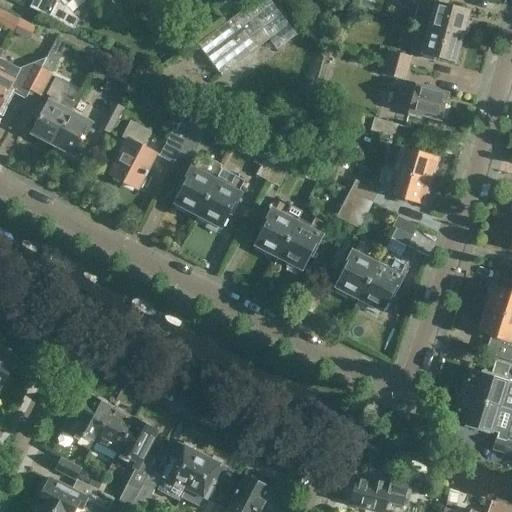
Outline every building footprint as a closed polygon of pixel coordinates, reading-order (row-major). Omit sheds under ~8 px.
[(33,0),(30,7),(72,30),(78,20),(66,6),(72,0),(33,0)] [(296,36),(268,0),(257,0),(197,46),(220,77),(269,40),(276,50),(296,36)] [(414,23),(419,25),(462,36),(463,33),(467,35),(470,23),(466,23),(469,10),(438,2),(438,0),(415,0),(414,4),(419,5),(414,23)] [(0,22),(14,30),(19,21),(0,10),(0,22)] [(462,36),(419,25),(412,50),(423,53),(422,57),(434,60),(435,56),(455,62),(462,36)] [(45,60),(30,89),(40,94),(50,73),(58,57),(54,55),(61,42),(56,39),(45,60)] [(384,64),(410,70),(414,56),(388,49),(384,64)] [(21,70),(0,58),(0,107),(3,101),(8,104),(13,93),(25,99),(30,89),(45,60),(21,70)] [(410,70),(384,64),(382,74),(393,77),(392,81),(396,82),(395,83),(400,84),(393,108),(409,112),(408,115),(420,119),(421,115),(440,121),(448,93),(416,85),(407,82),(410,70)] [(32,134),(53,145),(70,111),(75,103),(61,95),(67,85),(56,79),(46,98),(50,100),(46,107),(41,105),(34,117),(39,119),(32,134)] [(111,106),(100,127),(108,131),(120,111),(111,106)] [(199,112),(189,107),(176,132),(173,130),(159,156),(173,163),(177,157),(199,112)] [(70,111),(53,145),(74,157),(75,155),(79,157),(87,144),(82,142),(92,123),(70,111)] [(200,113),(177,157),(188,163),(211,119),(200,113)] [(370,133),(394,140),(398,127),(374,120),(370,133)] [(142,147),(150,132),(131,123),(110,162),(116,165),(110,175),(137,189),(155,154),(142,147)] [(394,156),(390,170),(429,181),(436,157),(398,147),(396,156),(394,156)] [(256,175),(268,180),(282,154),(270,148),(256,175)] [(268,180),(280,187),(293,160),(282,154),(268,180)] [(175,204),(198,216),(216,181),(221,170),(220,169),(221,166),(210,160),(208,163),(199,158),(193,169),(191,168),(181,189),(183,189),(175,204)] [(216,181),(198,216),(220,227),(228,213),(230,214),(241,193),(238,192),(244,181),(234,177),(221,170),(216,181)] [(429,181),(390,170),(384,193),(422,204),(429,181)] [(354,179),(349,191),(372,203),(378,192),(354,179)] [(349,191),(335,217),(347,223),(360,197),(349,191)] [(360,197),(347,223),(358,229),(372,203),(360,197)] [(268,253),(278,258),(296,223),(284,216),(290,205),(280,201),(274,211),(272,210),(262,230),(264,231),(256,246),(258,247),(256,251),(266,257),(268,253)] [(392,227),(411,237),(416,227),(397,217),(392,227)] [(296,223),(278,258),(289,263),(287,267),(298,273),(300,269),(301,269),(309,255),(310,256),(321,235),(319,234),(324,224),(314,219),(309,229),(296,223)] [(349,295),(358,300),(377,264),(365,258),(370,247),(360,242),(354,253),(352,251),(342,272),(343,273),(336,287),(338,289),(336,293),(347,299),(349,295)] [(377,264),(358,300),(369,305),(367,309),(378,315),(380,311),(382,311),(390,297),(391,297),(402,277),(400,276),(406,266),(394,260),(389,271),(377,264)] [(488,295),(484,307),(511,316),(511,291),(493,285),(490,295),(488,295)] [(511,316),(484,307),(480,320),(482,320),(478,331),(494,336),(489,352),(511,359),(511,361),(511,316)] [(0,389),(2,385),(4,386),(11,372),(9,371),(16,358),(12,356),(13,353),(0,347),(0,346),(0,389)] [(466,379),(461,394),(500,406),(511,409),(511,382),(505,381),(506,378),(483,371),(482,373),(472,370),(470,380),(466,379)] [(500,406),(461,394),(456,409),(460,410),(457,420),(466,423),(466,425),(476,428),(475,433),(484,436),(486,431),(488,432),(489,430),(498,433),(493,449),(497,450),(494,461),(511,467),(511,466),(511,442),(503,439),(507,426),(501,424),(502,422),(496,420),(500,406)] [(82,434),(95,441),(112,409),(111,409),(112,407),(106,404),(106,401),(99,397),(96,399),(90,395),(76,421),(69,417),(62,430),(69,434),(79,439),(82,434)] [(95,441),(117,452),(134,420),(124,415),(124,411),(117,408),(113,409),(112,409),(95,441)] [(130,508),(149,471),(155,461),(144,455),(157,431),(151,427),(151,424),(144,420),(141,422),(135,419),(134,420),(117,452),(131,459),(128,465),(136,469),(119,502),(129,507),(129,508),(130,508)] [(185,488),(202,454),(193,449),(195,447),(185,442),(184,445),(182,443),(171,464),(169,463),(164,474),(165,474),(162,479),(164,480),(155,490),(178,501),(185,488)] [(212,459),(202,454),(185,488),(207,500),(208,501),(209,497),(211,498),(216,488),(214,487),(225,466),(222,464),(224,461),(214,456),(212,459)] [(56,469),(75,480),(81,469),(61,459),(56,469)] [(149,471),(130,508),(138,511),(143,511),(155,490),(162,477),(149,471)] [(97,475),(91,487),(98,491),(104,478),(97,475)] [(259,511),(265,502),(262,501),(268,489),(263,486),(264,483),(252,477),(250,479),(245,477),(228,511),(259,511)] [(351,487),(349,495),(352,498),(350,505),(378,511),(384,511),(387,501),(403,505),(409,481),(392,477),(390,484),(367,478),(366,482),(357,480),(355,487),(351,487)] [(42,495),(38,501),(59,511),(73,511),(76,508),(82,511),(83,508),(89,511),(93,503),(108,511),(114,499),(98,491),(91,487),(75,480),(71,490),(50,479),(47,485),(43,486),(40,493),(42,495)] [(202,511),(203,511),(214,511),(218,506),(208,501),(207,500),(202,511)] [(59,511),(38,501),(39,503),(33,511),(59,511)] [(443,511),(511,511),(511,507),(492,503),(491,502),(487,511),(475,511),(470,509),(468,511),(454,511),(445,508),(443,511)]
